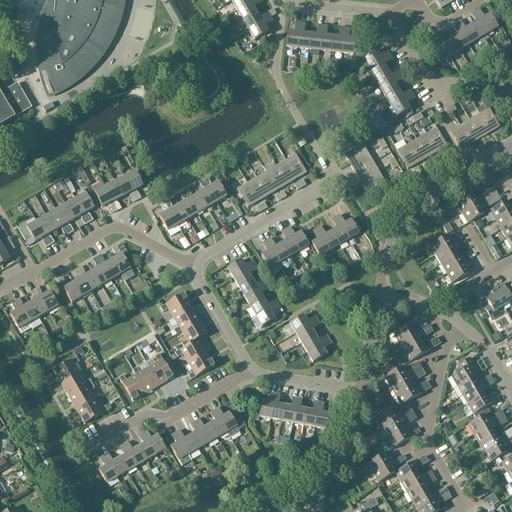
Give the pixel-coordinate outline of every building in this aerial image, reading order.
[(44,15),(42,14),(39,26),(38,37),(37,49),(38,60),(39,72),(48,70),(49,77),(48,77),(57,95),(66,90),(74,85),(73,83),(77,80),(78,82),(88,73),(97,64),(105,54),(111,43),(117,31),(121,19),(124,7),(124,0),(50,0),(48,4),(44,15)] [(248,0),(235,0),(232,2),(237,12),(258,0),(248,0),(249,0),(248,0)] [(260,0),(258,0),(237,12),(243,22),(257,14),(253,8),(262,3),(260,0)] [(435,0),(441,10),(457,0),(435,0)] [(475,13),(488,35),(498,29),(490,15),(484,19),(479,10),(475,13)] [(476,24),(471,27),(479,41),(488,35),(475,13),(471,15),(476,24)] [(260,20),(257,14),(243,22),(249,32),(271,19),(268,14),(260,20)] [(273,23),(271,19),(249,32),(255,42),(268,34),(265,28),(273,23)] [(460,22),(456,24),(469,46),(479,41),(471,27),(465,30),(460,22)] [(297,49),(300,24),(296,24),(295,33),(287,33),(286,48),(297,49)] [(300,24),(297,49),(308,51),(310,35),(304,34),(305,25),(300,24)] [(469,46),(456,24),(452,27),(457,35),(451,39),(459,52),(469,46)] [(310,35),(308,51),(320,52),(322,26),(318,26),(317,36),(310,35)] [(322,26),(320,52),(331,53),(333,38),(326,37),(327,27),(322,26)] [(333,38),(331,53),(342,54),(345,29),(340,28),(339,38),(333,38)] [(349,29),(345,29),(342,54),(353,56),(355,40),(348,39),(349,29)] [(459,52),(451,39),(446,42),(441,33),(436,36),(449,58),(459,52)] [(449,58),(436,36),(432,38),(437,47),(432,50),(439,64),(449,58)] [(498,49),(501,55),(511,49),(508,44),(498,49)] [(368,69),(390,56),(388,52),(380,57),(376,51),(363,59),(368,69)] [(390,56),(368,69),(374,79),(388,71),(384,66),(393,61),(390,56)] [(388,71),(374,79),(380,89),(402,76),(400,72),(391,77),(388,71)] [(404,80),(402,76),(380,89),(385,99),(399,91),(396,85),(404,80)] [(0,127),(32,109),(18,84),(8,90),(0,77),(0,127)] [(399,91),(385,99),(391,108),(413,96),(411,91),(402,96),(399,91)] [(397,118),(410,111),(410,110),(407,104),(416,99),(413,96),(391,108),(397,118)] [(365,108),(375,125),(384,119),(374,102),(365,108)] [(53,109),(51,104),(43,109),(46,113),(53,109)] [(449,108),(452,113),(457,110),(454,105),(449,108)] [(489,110),(479,115),(490,134),(500,128),(489,110)] [(479,115),(469,121),(480,140),(490,134),(479,115)] [(431,125),(428,119),(420,123),(424,129),(431,125)] [(469,121),(460,127),(470,146),(480,140),(469,121)] [(470,146),(460,127),(450,133),(461,151),(470,146)] [(427,135),(437,154),(447,148),(436,129),(427,135)] [(427,135),(417,140),(427,159),(437,154),(427,135)] [(400,147),(409,142),(406,137),(397,142),(400,147)] [(427,159),(417,140),(407,146),(417,165),(427,159)] [(349,165),(368,154),(362,144),(343,155),(349,165)] [(417,165),(407,146),(397,152),(408,171),(417,165)] [(116,161),(111,151),(101,155),(105,165),(116,161)] [(374,163),(368,154),(349,165),(355,174),(374,163)] [(286,161),(297,180),(307,174),(296,156),(286,161)] [(297,180),(286,161),(276,167),(287,186),(297,180)] [(374,163),(355,174),(361,184),(379,173),(374,163)] [(287,186),(276,167),(266,173),(277,192),(287,186)] [(81,179),(86,177),(81,169),(77,171),(78,172),(81,179)] [(125,178),(137,202),(141,200),(138,194),(137,194),(136,191),(143,188),(135,173),(125,178)] [(277,192),(266,173),(257,179),(267,197),(277,192)] [(379,173),(361,184),(366,194),(385,183),(379,173)] [(75,177),(70,180),(74,187),(79,185),(75,177)] [(125,178),(115,183),(122,198),(129,195),(130,198),(133,204),(137,202),(125,178)] [(207,178),(203,181),(216,204),(227,198),(218,184),(211,187),(210,185),(210,184),(207,178)] [(257,179),(247,185),(258,203),(267,197),(257,179)] [(61,180),(53,184),(57,190),(64,186),(61,180)] [(216,204),(203,181),(199,183),(202,189),(203,189),(205,191),(198,195),(207,210),(216,204)] [(122,198),(115,183),(105,188),(117,212),(121,210),(118,204),(117,204),(116,201),(122,198)] [(117,212),(105,188),(102,184),(92,189),(95,194),(94,194),(102,209),(109,205),(111,208),(110,208),(113,214),(117,212)] [(258,203),(247,185),(237,190),(248,209),(258,203)] [(207,210),(198,195),(192,199),(190,196),(191,196),(188,190),(184,192),(197,215),(207,210)] [(493,197),(489,191),(481,197),(482,199),(476,202),(473,196),(457,206),(462,215),(493,197)] [(197,215),(184,192),(179,195),(183,200),(184,200),(185,203),(179,206),(187,221),(197,215)] [(75,201),(89,224),(93,221),(90,215),(89,216),(87,213),(94,209),(85,195),(75,201)] [(496,203),(493,197),(462,215),(468,225),(484,215),(480,210),(486,206),(487,208),(496,203)] [(89,224),(75,201),(66,206),(74,221),(80,217),(82,220),(81,220),(85,226),(89,224)] [(168,201),(164,203),(178,227),(187,221),(179,206),(173,210),(171,207),(172,207),(168,201)] [(511,206),(509,208),(506,202),(490,212),(495,221),(511,211),(511,206)] [(178,227),(164,203),(160,206),(164,212),(164,211),(166,214),(159,218),(168,233),(178,227)] [(66,206),(56,212),(69,235),(74,233),(70,227),(69,227),(68,224),(74,221),(66,206)] [(230,224),(243,217),(239,211),(226,219),(230,224)] [(511,211),(495,221),(501,231),(511,224),(511,211)] [(56,212),(46,217),(55,232),(61,228),(63,231),(62,231),(65,237),(69,235),(56,212)] [(336,219),(349,241),(359,235),(351,221),(345,225),(340,216),(336,219)] [(55,232),(46,217),(37,223),(50,246),(54,244),(51,238),(50,238),(48,236),(55,232)] [(224,217),(218,221),(222,226),(227,223),(224,217)] [(337,230),(331,233),(339,246),(349,241),(336,219),(332,221),(337,230)] [(481,220),(475,224),(478,230),(485,227),(481,220)] [(50,246),(37,223),(27,229),(25,225),(18,229),(25,242),(32,238),(35,244),(42,240),(43,242),(43,243),(46,249),(50,246)] [(511,224),(501,231),(506,240),(511,236),(511,224)] [(290,228),(286,231),(299,253),(309,247),(301,233),(295,237),(290,228)] [(321,228),(316,230),(329,252),(339,246),(331,233),(326,236),(321,228)] [(200,242),(209,236),(206,230),(196,236),(200,242)] [(329,252),(316,230),(312,232),(318,241),(312,245),(319,258),(329,252)] [(287,242),(281,245),(289,258),(299,253),(286,231),(282,233),(287,242)] [(436,256),(458,243),(456,240),(450,243),(446,237),(430,247),(436,256)] [(496,246),(490,237),(484,241),(489,250),(496,246)] [(271,240),(266,242),(279,264),(289,258),(281,245),(276,248),(271,240)] [(2,247),(0,243),(0,253),(13,246),(10,242),(4,245),(5,246),(2,247)] [(279,264),(266,242),(262,244),(267,253),(261,257),(269,270),(279,264)] [(460,247),(458,243),(436,256),(441,266),(457,256),(454,251),(460,247)] [(13,246),(0,253),(0,266),(10,261),(6,254),(9,253),(15,250),(13,246)] [(112,261),(120,276),(130,270),(123,257),(127,254),(122,246),(118,249),(117,247),(112,249),(116,255),(118,258),(112,261)] [(101,256),(97,258),(111,282),(120,276),(112,261),(105,265),(104,262),(105,262),(101,256)] [(457,256),(441,266),(447,275),(469,262),(467,258),(460,262),(457,256)] [(99,269),(92,273),(101,287),(111,282),(97,258),(93,261),(96,267),(97,266),(99,269)] [(245,261),(248,266),(245,267),(241,262),(228,269),(234,280),(256,267),(250,258),(245,261)] [(469,262),(447,275),(452,285),(468,275),(465,270),(471,266),(469,262)] [(82,267),(78,270),(91,293),(101,287),(92,273),(86,277),(84,274),(85,273),(82,267)] [(258,271),(256,267),(234,280),(239,289),(253,281),(250,276),(258,271)] [(91,293),(78,270),(73,272),(77,278),(78,278),(79,280),(73,284),(82,299),(91,293)] [(82,299),(73,284),(67,288),(65,285),(66,285),(62,279),(58,281),(63,290),(72,304),(82,299)] [(256,287),(253,281),(239,289),(245,299),(267,286),(265,282),(256,287)] [(283,284),(276,288),(279,293),(285,289),(283,284)] [(496,289),(495,288),(493,290),(503,307),(508,304),(511,310),(511,309),(511,289),(511,288),(506,291),(503,285),(496,289)] [(267,286),(245,299),(251,309),(264,301),(261,295),(270,290),(267,286)] [(39,288),(35,290),(48,313),(58,308),(50,293),(43,297),(41,294),(42,294),(39,288)] [(48,313),(35,290),(31,293),(34,299),(35,298),(36,301),(30,305),(39,319),(48,313)] [(503,307),(493,290),(489,291),(490,293),(484,296),(490,307),(485,310),(492,322),(501,316),(498,311),(503,307)] [(122,300),(125,305),(134,300),(131,294),(122,300)] [(191,308),(183,295),(160,309),(163,314),(168,311),(173,319),(191,308)] [(39,319),(30,305),(24,308),(22,306),(23,305),(19,299),(15,302),(29,325),(39,319)] [(264,301),(251,309),(256,318),(278,305),(276,301),(267,306),(264,301)] [(29,325),(15,302),(11,304),(15,310),(17,312),(10,316),(19,331),(21,335),(31,329),(29,325)] [(111,304),(101,310),(105,317),(115,311),(111,304)] [(278,305),(256,318),(262,328),(276,320),(272,314),(275,312),(281,309),(278,305)] [(199,322),(191,308),(173,319),(179,329),(174,332),(176,336),(181,333),(199,322)] [(482,322),(487,318),(482,310),(477,313),(482,322)] [(95,314),(98,320),(104,316),(101,311),(95,314)] [(296,335),(318,322),(316,318),(307,323),(303,317),(290,324),(296,335)] [(89,327),(95,324),(92,318),(86,321),(89,327)] [(59,324),(63,331),(70,327),(70,326),(72,325),(69,321),(67,322),(65,320),(59,324)] [(184,349),(198,340),(198,341),(207,335),(199,322),(181,333),(186,342),(182,345),(184,349)] [(320,326),(318,322),(296,335),(301,344),(315,336),(312,331),(320,326)] [(421,332),(419,328),(413,331),(409,326),(393,335),(399,344),(421,332)] [(430,326),(421,332),(423,335),(424,336),(432,331),(430,326)] [(156,331),(159,337),(165,333),(162,328),(156,331)] [(421,332),(399,344),(404,354),(420,344),(417,339),(423,335),(421,332)] [(271,342),(276,339),(273,333),(268,335),(271,342)] [(149,347),(157,342),(153,336),(146,341),(149,347)] [(315,336),(301,344),(307,354),(329,341),(327,337),(318,342),(315,336)] [(183,356),(188,365),(206,354),(198,341),(198,340),(184,349),(175,354),(175,355),(177,359),(183,356)] [(430,346),(432,349),(440,345),(437,340),(429,345),(430,346)] [(332,345),(329,341),(307,354),(313,364),(327,356),(323,350),(332,345)] [(139,352),(145,349),(142,343),(136,346),(139,352)] [(420,344),(404,354),(410,363),(426,354),(432,350),(432,349),(430,346),(424,350),(420,344)] [(191,381),(214,367),(206,354),(188,365),(193,374),(188,377),(189,378),(191,381)] [(158,363),(148,369),(159,387),(173,379),(159,355),(155,358),(158,363)] [(76,358),(53,372),(61,386),(79,375),(74,366),(79,363),(76,358)] [(459,370),(472,363),(470,359),(457,367),(459,370)] [(389,375),(394,372),(390,363),(381,369),(384,374),(387,373),(389,375)] [(409,369),(410,371),(404,375),(401,369),(385,378),(390,388),(421,370),(418,363),(409,369)] [(472,363),(459,370),(460,373),(451,378),(457,388),(473,378),(470,373),(476,369),(472,363)] [(132,371),(135,376),(146,395),(159,387),(148,369),(140,374),(137,369),(132,371)] [(421,370),(390,388),(396,397),(412,388),(409,382),(415,379),(416,381),(425,376),(421,370)] [(85,384),(79,375),(61,386),(69,399),(92,385),(90,381),(85,384)] [(119,379),(133,403),(146,395),(135,376),(126,382),(123,377),(119,379)] [(485,384),(492,380),(490,376),(482,380),(485,384)] [(457,388),(453,390),(459,399),(462,397),(485,384),(482,380),(476,384),(473,378),(457,388)] [(487,388),(494,384),(492,380),(485,384),(487,388)] [(415,393),(412,388),(396,397),(401,407),(417,397),(431,389),(427,382),(418,387),(420,390),(415,393)] [(484,397),(481,391),(487,388),(485,384),(462,397),(468,406),(484,397)] [(95,389),(92,385),(69,399),(77,412),(95,401),(90,392),(95,389)] [(271,420),(275,395),(271,394),(269,404),(262,403),(259,416),(259,418),(271,420)] [(275,395),(271,420),(282,422),(285,407),(278,406),(280,396),(275,395)] [(487,402),(484,397),(468,406),(477,421),(484,417),(490,413),(487,408),(490,406),(496,403),(493,399),(487,402)] [(285,407),(282,422),(293,424),(297,399),(293,398),(291,408),(285,407)] [(297,399),(293,424),(304,426),(306,411),(300,410),(302,400),(297,399)] [(100,410),(95,401),(77,412),(85,426),(108,412),(105,407),(100,410)] [(313,412),(306,411),(304,426),(315,429),(319,403),(315,402),(313,412)] [(319,403),(315,429),(326,431),(329,415),(322,414),(324,404),(319,403)] [(401,414),(395,418),(392,412),(376,422),(382,431),(412,413),(408,406),(399,411),(401,414)] [(240,433),(239,431),(246,427),(238,415),(232,419),(229,414),(223,418),(218,409),(214,412),(227,434),(230,439),(240,433)] [(445,418),(451,415),(448,409),(442,413),(445,418)] [(215,423),(210,426),(217,439),(227,434),(214,412),(210,414),(215,423)] [(484,417),(477,421),(468,426),(473,436),(504,418),(501,412),(492,417),(493,419),(487,422),(484,417)] [(413,415),(412,413),(382,431),(387,440),(383,442),(383,443),(403,431),(400,426),(406,422),(408,425),(416,420),(413,415)] [(508,424),(504,418),(473,436),(479,445),(495,436),(492,430),(498,427),(499,429),(508,424)] [(199,420),(195,423),(208,445),(217,439),(210,426),(204,429),(199,420)] [(208,445),(195,423),(190,425),(195,434),(190,437),(198,451),(208,445)] [(452,433),(446,423),(440,426),(446,437),(452,433)] [(406,437),(403,431),(383,443),(389,452),(409,441),(415,437),(420,434),(418,430),(406,437)] [(495,436),(479,445),(484,454),(511,437),(511,430),(503,435),(504,438),(498,441),(495,436)] [(142,434),(156,456),(166,450),(158,437),(152,440),(147,432),(142,434)] [(198,451),(190,437),(185,440),(180,432),(176,434),(188,456),(198,451)] [(143,445),(138,448),(146,462),(156,456),(142,434),(138,437),(143,445)] [(188,456),(176,434),(171,436),(177,445),(170,449),(178,462),(181,467),(191,461),(188,456)] [(511,437),(484,454),(490,464),(495,461),(506,455),(506,454),(503,449),(509,445),(510,448),(511,446),(511,437)] [(127,443),(123,446),(136,468),(146,462),(138,448),(132,452),(127,443)] [(459,443),(454,447),(453,447),(458,457),(461,455),(457,448),(461,446),(459,443)] [(7,445),(4,453),(13,455),(15,448),(7,445)] [(136,468),(123,446),(119,448),(124,457),(119,460),(127,473),(136,468)] [(506,455),(495,461),(498,467),(502,465),(507,474),(511,470),(511,451),(510,453),(509,452),(506,454),(506,455)] [(127,473),(119,460),(113,463),(108,454),(104,457),(117,479),(127,473)] [(242,462),(238,456),(230,460),(233,467),(242,462)] [(373,475),(395,462),(393,458),(387,461),(383,456),(367,465),(373,475)] [(117,479),(104,457),(100,459),(105,468),(99,471),(107,485),(117,479)] [(404,457),(395,462),(373,475),(378,484),(395,475),(391,469),(397,465),(398,466),(406,461),(404,457)] [(422,460),(421,459),(412,465),(396,474),(401,484),(417,474),(414,469),(419,466),(421,468),(429,463),(425,457),(422,460)] [(0,473),(8,468),(4,461),(0,463),(0,473)] [(161,465),(166,474),(170,471),(165,463),(161,465)] [(417,474),(401,484),(407,493),(434,477),(431,472),(426,475),(426,476),(420,480),(417,474)] [(136,490),(142,486),(133,473),(127,477),(136,490)] [(437,482),(434,477),(407,493),(412,503),(428,493),(425,488),(431,484),(432,485),(437,482)] [(431,498),(428,493),(412,503),(418,511),(448,494),(445,488),(437,494),(437,495),(431,498)] [(474,493),(478,500),(484,497),(480,490),(474,493)] [(448,494),(418,511),(417,511),(439,511),(436,506),(441,503),(442,505),(451,499),(448,494)] [(370,511),(369,511),(378,506),(374,499),(362,507),(364,511),(370,511)]
